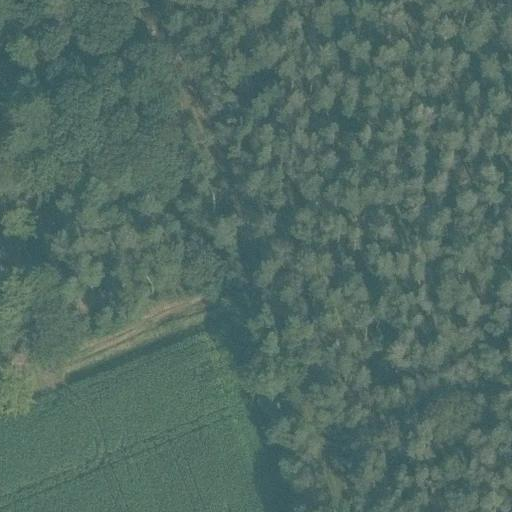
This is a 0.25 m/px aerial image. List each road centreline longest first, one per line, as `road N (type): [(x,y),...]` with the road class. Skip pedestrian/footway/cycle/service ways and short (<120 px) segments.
road 1 (track): [(323,511),(241,290),(149,0)]
road 2 (track): [(0,388),(241,290)]
road 3 (track): [(0,213),(56,365)]
